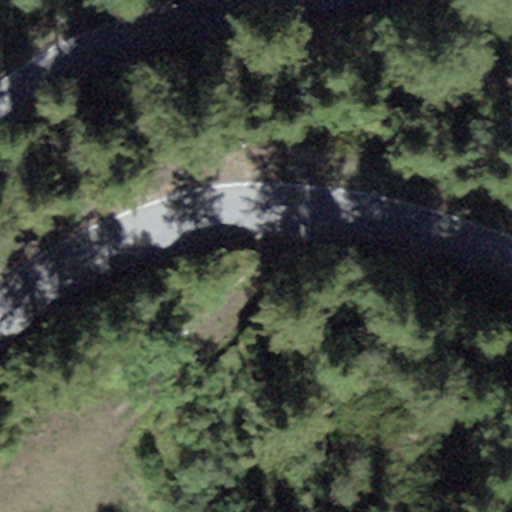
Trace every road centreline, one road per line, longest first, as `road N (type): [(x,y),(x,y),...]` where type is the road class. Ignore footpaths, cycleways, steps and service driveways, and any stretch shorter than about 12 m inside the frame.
road 1 (tertiary): [(511,257),(360,214),(220,213),(95,251),(0,314)]
road 2 (tertiary): [(0,109),(22,89),(116,41),(280,0)]
